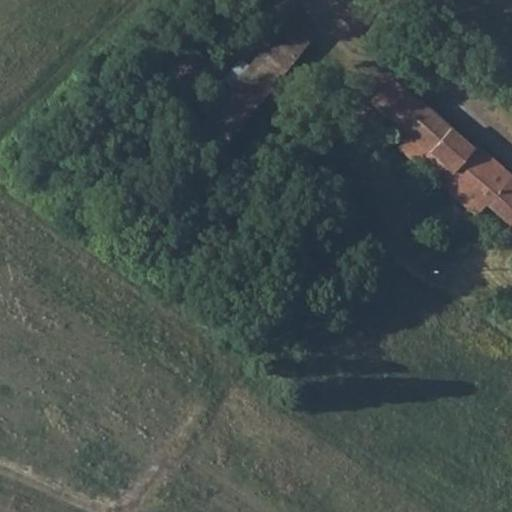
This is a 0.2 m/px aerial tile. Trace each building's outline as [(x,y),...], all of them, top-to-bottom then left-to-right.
[(307,41),(282,23),(189,140),(213,158),(307,41)] [(398,130),(420,106),(390,79),(369,103),(398,130)] [(425,153),(447,129),(420,106),(398,130),(406,137),(425,153)] [(511,179),(473,145),(469,149),(447,129),(425,153),(406,137),(396,149),(430,178),(440,166),(484,204),(494,213),(511,190),(511,179)] [(430,178),(474,216),(484,204),(440,166),(430,178)] [(511,190),(494,213),(511,228),(511,190)]
